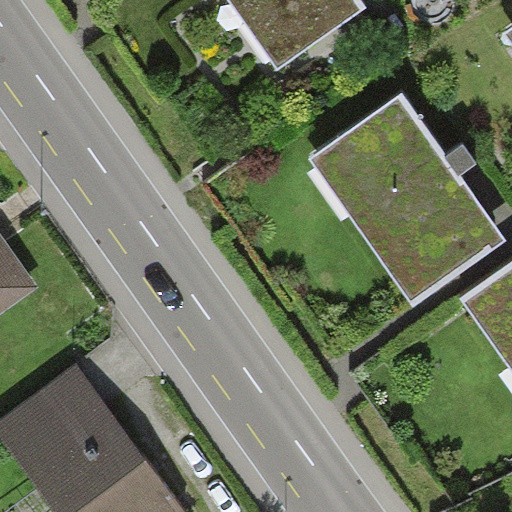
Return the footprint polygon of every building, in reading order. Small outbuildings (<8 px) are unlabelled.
[(362,0),(240,0),(283,64),(368,7),(362,0)] [(410,93),(321,156),(422,299),(511,237),(410,93)] [(0,320),(40,294),(0,234),(0,320)] [(511,266),(473,293),(511,351),(511,266)] [(185,511),(82,371),(0,431),(0,433),(57,511),(185,511)]
